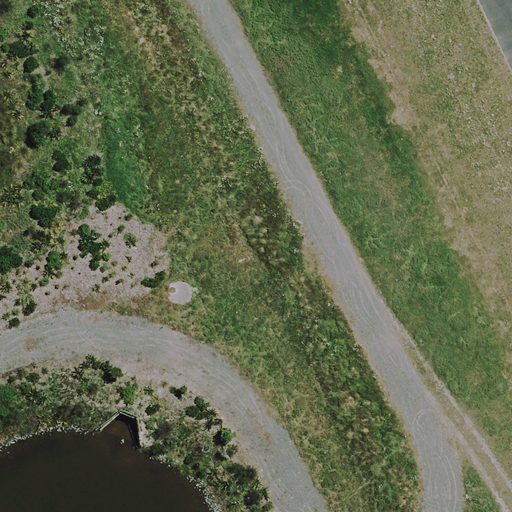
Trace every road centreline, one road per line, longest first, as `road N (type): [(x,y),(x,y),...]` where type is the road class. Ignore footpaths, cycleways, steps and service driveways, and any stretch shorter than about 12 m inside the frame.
road 1 (track): [(199,0),(385,337),(436,462),(438,511)]
road 2 (track): [(301,511),(210,371),(151,340),(63,329),(0,361)]
road 3 (primary): [(359,0),(511,314)]
